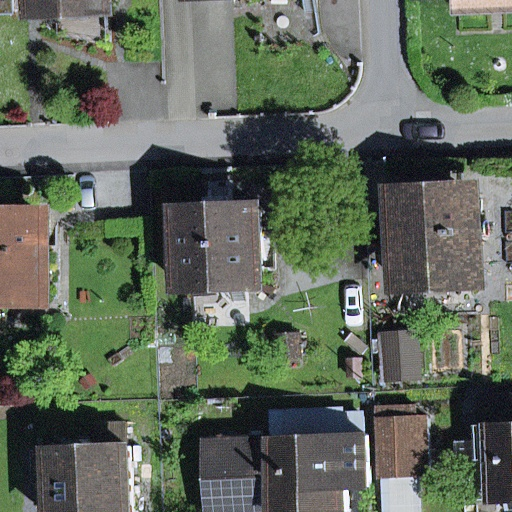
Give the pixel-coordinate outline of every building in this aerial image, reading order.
[(0,0),(0,12),(14,12),(13,0),(0,0)] [(511,0),(458,0),(459,15),(511,12),(511,0)] [(183,210),(185,290),(265,287),(262,207),(234,208),(233,181),(209,182),(210,209),(183,210)] [(479,274),(475,198),(404,202),(405,220),(390,221),(391,239),(405,238),(407,278),(479,274)] [(0,295),(47,296),(47,220),(0,220),(0,295)] [(279,338),(280,357),(300,356),(299,337),(279,338)] [(419,375),(417,338),(393,340),(395,377),(419,375)] [(459,502),(511,501),(511,400),(482,401),(483,442),(458,442),(459,502)] [(421,511),(420,472),(433,472),(431,419),(418,419),(418,407),(380,409),(383,511),(421,511)] [(350,511),(350,489),(349,475),(372,474),(370,436),(341,437),(340,410),(274,413),(276,440),(211,443),(213,511),(350,511)] [(135,511),(133,448),(98,450),(98,446),(91,442),(77,442),(71,451),(38,452),(39,485),(53,485),(54,511),(135,511)] [(372,488),(372,474),(349,475),(350,489),(372,488)]
